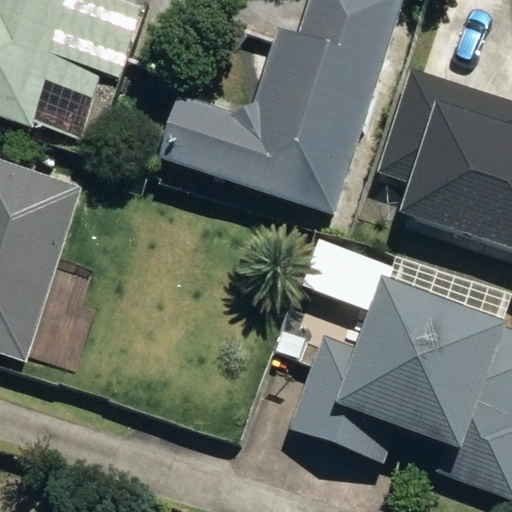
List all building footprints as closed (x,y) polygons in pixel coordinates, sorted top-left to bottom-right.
[(0,0),(0,133),(21,140),(44,68),(110,87),(130,19),(67,0),(0,0)] [(150,172),(324,226),(393,7),(370,0),(302,0),(287,50),(267,44),(238,135),(168,113),(150,172)] [(511,104),(412,72),(379,170),(414,181),(404,212),(511,248),(511,104)] [(0,371),(16,377),(70,206),(0,183),(0,371)] [(437,466),(511,493),(511,334),(501,331),(504,322),(382,278),(359,341),(327,329),(293,423),(387,456),(395,433),(443,450),(437,466)] [(64,511),(65,511),(0,489),(0,511),(64,511)]
